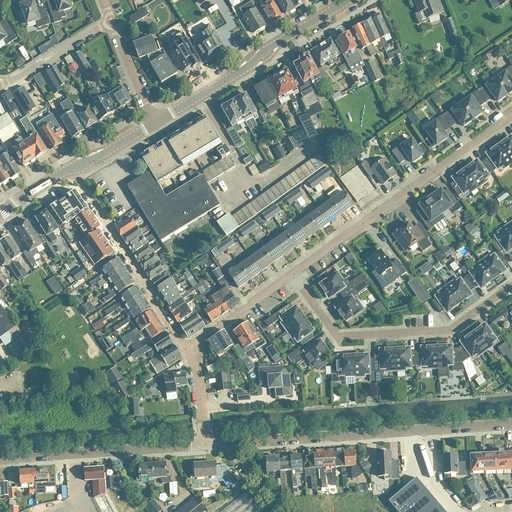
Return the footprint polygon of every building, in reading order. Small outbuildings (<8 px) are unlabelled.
[(26,0),(20,2),(21,4),(20,5),(22,12),(20,12),(23,20),(25,19),(27,24),(35,21),(37,28),(50,24),(44,8),(37,11),(33,0),(28,2),(26,0)] [(61,18),(65,17),(63,11),(71,8),(70,4),(72,3),(70,0),(54,0),(56,4),(48,7),(54,23),(61,21),(61,18)] [(227,0),(233,9),(241,5),(237,0),(227,0)] [(260,0),(264,5),(261,6),(272,24),(284,16),(274,0),(260,0)] [(276,0),(285,15),(296,8),(290,0),(276,0)] [(290,0),(296,8),(303,4),(301,0),(300,0),(290,0)] [(413,0),(419,12),(414,14),(418,25),(429,20),(428,18),(443,12),(438,0),(436,0),(428,3),(426,0),(413,0)] [(250,1),(239,8),(253,33),(265,26),(250,1)] [(128,17),(132,23),(132,24),(147,15),(144,8),(128,17)] [(379,15),(370,20),(379,40),(383,48),(384,49),(388,47),(384,38),(389,36),(379,15)] [(451,17),(444,20),(450,34),(457,31),(451,17)] [(362,24),(361,24),(372,49),(373,48),(375,47),(373,44),(376,42),(380,50),(383,48),(379,40),(370,20),(369,20),(367,19),(363,21),(362,24)] [(354,28),(352,29),(361,50),(366,47),(370,57),(376,54),(375,52),(373,48),(372,49),(361,24),(360,25),(357,24),(354,26),(354,28)] [(199,31),(203,38),(194,43),(206,63),(225,51),(213,31),(212,32),(208,25),(199,31)] [(0,41),(3,40),(6,45),(17,38),(8,26),(2,30),(0,27),(0,41)] [(168,40),(165,42),(183,72),(191,67),(192,68),(201,63),(182,32),(168,40)] [(45,44),(38,48),(41,55),(49,50),(58,44),(55,34),(49,38),(50,41),(45,44)] [(342,55),(348,67),(361,60),(348,35),(346,35),(344,34),(341,36),(340,39),(339,39),(340,41),(336,43),(343,55),(342,55)] [(152,63),(165,55),(162,50),(160,50),(157,43),(153,44),(151,38),(134,44),(139,58),(149,54),(152,63)] [(331,39),(321,45),(333,64),(334,63),(332,59),(340,54),(331,39)] [(314,50),(311,51),(320,66),(326,62),(329,66),(333,64),(321,45),(319,47),(318,45),(317,45),(313,48),(314,50)] [(80,50),(71,55),(75,62),(74,62),(78,68),(79,70),(88,65),(80,50)] [(403,63),(399,54),(393,57),(397,66),(403,63)] [(177,74),(165,55),(152,63),(149,64),(161,84),(177,74)] [(300,62),(293,66),(303,84),(305,86),(299,89),(301,92),(299,93),(302,98),(300,98),(312,125),(318,122),(315,116),(323,112),(319,105),(310,88),(313,86),(312,84),(322,80),(316,70),(315,70),(307,55),(301,59),(300,62)] [(363,64),(372,83),(380,79),(372,60),(363,64)] [(78,68),(74,62),(67,67),(70,72),(78,68)] [(344,64),(337,67),(340,72),(346,69),(344,64)] [(49,68),(49,69),(59,86),(65,83),(54,65),(49,68)] [(511,66),(503,72),(504,73),(496,80),(507,95),(511,91),(511,66)] [(125,78),(120,67),(111,70),(116,82),(125,78)] [(321,67),(316,70),(322,80),(330,95),(334,93),(330,85),(331,85),(321,67)] [(59,86),(49,69),(40,74),(53,95),(62,90),(59,86)] [(284,70),(277,74),(290,101),(292,105),(296,103),(292,96),(298,93),(296,89),(297,89),(287,71),(286,72),(284,70)] [(290,101),(277,74),(268,78),(269,80),(268,81),(281,106),(290,101)] [(354,74),(347,78),(351,86),(358,82),(354,74)] [(507,95),(496,80),(487,86),(486,84),(477,90),(486,102),(494,97),(497,102),(507,95)] [(255,88),(254,89),(262,104),(263,104),(266,108),(277,102),(266,83),(261,85),(259,84),(256,86),(255,88)] [(23,87),(11,94),(24,114),(36,107),(23,87)] [(118,110),(120,111),(122,109),(122,107),(124,106),(123,105),(130,101),(122,87),(108,95),(117,110),(118,110)] [(95,89),(91,91),(107,116),(115,111),(106,95),(100,98),(95,89)] [(470,98),(461,104),(472,120),(482,113),(478,108),(486,102),(477,90),(469,96),(470,98)] [(9,91),(3,94),(8,102),(13,98),(9,91)] [(107,116),(91,91),(88,93),(93,102),(88,105),(98,122),(107,116)] [(234,101),(233,101),(233,102),(245,122),(252,118),(254,120),(257,118),(261,125),(267,122),(261,110),(256,113),(245,94),(240,97),(238,96),(235,98),(234,101)] [(68,99),(60,104),(66,115),(60,119),(71,138),(73,137),(75,138),(79,136),(79,133),(83,131),(72,113),(75,111),(68,99)] [(233,102),(233,101),(232,102),(230,101),(226,103),(226,105),(221,108),(232,128),(226,131),(235,147),(242,142),(236,132),(239,130),(237,126),(245,122),(233,102)] [(8,102),(2,105),(8,115),(13,111),(8,102)] [(296,111),(301,108),(298,102),(292,105),(296,111)] [(451,109),(443,115),(452,127),(459,121),(463,126),(472,120),(461,104),(453,110),(451,109)] [(77,115),(85,129),(87,128),(89,129),(91,128),(91,126),(96,123),(87,108),(77,115)] [(6,113),(0,116),(0,140),(2,143),(13,137),(19,146),(12,150),(23,167),(28,164),(35,159),(24,142),(7,113),(6,113)] [(51,114),(35,124),(51,150),(52,149),(54,150),(57,148),(57,146),(61,143),(58,138),(63,134),(51,114)] [(452,127),(443,115),(434,121),(435,123),(425,130),(430,137),(425,140),(426,141),(427,140),(432,147),(436,144),(436,145),(447,138),(443,133),(452,127)] [(220,142),(205,116),(140,155),(150,172),(157,184),(218,147),(220,149),(216,152),(221,160),(202,172),(209,182),(234,167),(228,156),(230,155),(225,146),(220,149),(217,144),(220,142)] [(35,159),(40,156),(47,152),(25,118),(19,122),(30,139),(24,142),(35,159)] [(309,141),(317,135),(310,120),(301,124),(306,135),(309,141)] [(300,127),(291,132),(295,140),(304,136),(300,127)] [(289,152),(298,148),(292,136),(283,141),(289,152)] [(343,145),(337,136),(323,146),(329,155),(343,145)] [(511,138),(511,137),(499,145),(511,162),(511,161),(511,138)] [(0,163),(10,179),(20,173),(2,143),(0,140),(0,163)] [(420,145),(421,144),(421,143),(416,147),(411,140),(401,147),(400,145),(391,152),(400,164),(408,158),(412,163),(422,155),(421,154),(425,152),(420,145)] [(489,157),(484,160),(492,172),(497,168),(498,169),(502,166),(503,168),(511,162),(499,145),(490,152),(487,154),(488,156),(489,157)] [(285,157),(279,146),(273,150),(279,160),(285,157)] [(326,165),(319,155),(309,162),(316,172),(326,165)] [(253,161),(250,156),(243,160),(246,165),(253,161)] [(374,174),(382,185),(396,175),(384,159),(371,168),(366,161),(360,165),(370,177),(374,174)] [(474,163),(465,170),(477,187),(485,181),(484,179),(488,176),(487,175),(492,172),(484,160),(479,164),(478,163),(477,161),(474,163)] [(309,162),(304,165),(311,175),(316,172),(309,162)] [(0,183),(1,185),(10,179),(0,163),(0,183)] [(251,175),(257,172),(252,163),(247,166),(251,175)] [(311,175),(304,165),(299,169),(306,179),(311,175)] [(320,172),(313,177),(318,184),(325,179),(332,174),(327,167),(320,172)] [(299,169),(294,172),(302,182),(306,179),(299,169)] [(455,181),(450,185),(458,196),(463,193),(464,194),(468,191),(469,192),(477,187),(465,170),(456,176),(453,178),(454,180),(455,181)] [(157,184),(150,172),(127,186),(160,241),(219,206),(201,176),(165,197),(157,184)] [(294,172),(289,176),(297,186),(302,182),(294,172)] [(289,176),(284,179),(292,189),(297,186),(289,176)] [(318,184),(313,177),(307,182),(311,189),(314,187),(318,193),(322,190),(318,184)] [(292,189),(284,179),(279,183),(287,193),(292,189)] [(287,193),(279,183),(275,186),(282,196),(287,193)] [(282,196),(275,186),(270,190),(277,200),(282,196)] [(297,188),(290,193),(295,200),(300,197),(302,195),(298,189),(297,188)] [(440,189),(429,197),(441,214),(448,209),(452,214),(461,208),(452,195),(447,199),(440,189)] [(57,202),(47,209),(59,228),(60,228),(65,224),(73,219),(88,209),(87,208),(87,209),(86,208),(84,204),(74,190),(64,197),(64,198),(65,199),(58,203),(57,202)] [(270,190),(269,190),(231,217),(238,228),(277,200),(270,190)] [(290,193),(284,198),(289,205),(293,202),(295,200),(290,193)] [(330,201),(340,215),(352,207),(342,193),(330,201)] [(444,218),(429,197),(418,205),(425,215),(420,218),(428,230),(444,218)] [(330,201),(319,209),(329,223),(340,215),(330,201)] [(279,212),(275,205),(274,205),(268,210),(273,217),(279,212)] [(88,209),(73,219),(78,227),(93,217),(88,209)] [(329,223),(319,209),(307,217),(317,231),(329,223)] [(52,232),(58,229),(46,210),(42,213),(40,212),(35,215),(35,217),(35,218),(46,236),(47,236),(51,243),(57,239),(52,232)] [(273,217),(268,210),(261,214),(266,221),(273,217)] [(93,217),(78,227),(84,236),(99,226),(93,217)] [(131,218),(116,228),(115,228),(121,237),(137,227),(137,226),(143,222),(139,217),(133,221),(131,218)] [(307,217),(296,226),(306,239),(317,231),(307,217)] [(28,220),(20,225),(36,248),(43,243),(28,220)] [(252,221),(245,226),(250,233),(257,228),(252,221)] [(408,223),(392,234),(397,241),(405,251),(409,248),(416,243),(422,252),(431,245),(427,239),(429,237),(420,225),(413,230),(408,223)] [(36,248),(20,225),(14,229),(28,250),(22,253),(30,264),(35,261),(29,252),(36,248)] [(250,233),(245,226),(238,231),(243,238),(250,233)] [(306,239),(296,226),(285,234),(295,248),(306,239)] [(137,227),(121,237),(127,245),(142,235),(143,235),(149,231),(146,227),(141,230),(141,229),(139,230),(137,227)] [(511,248),(511,234),(506,227),(499,232),(500,234),(496,237),(496,238),(491,242),(498,252),(499,252),(500,253),(505,249),(507,252),(511,248)] [(98,229),(79,242),(86,253),(106,240),(98,229)] [(295,248),(285,234),(273,242),(283,256),(295,248)] [(142,235),(127,245),(133,254),(148,244),(154,240),(151,235),(145,239),(143,235),(142,235)] [(8,236),(0,241),(0,243),(12,261),(21,255),(8,236)] [(229,237),(222,242),(227,249),(234,244),(229,237)] [(106,240),(86,253),(94,265),(113,252),(106,240)] [(49,242),(44,245),(45,247),(44,248),(52,260),(58,256),(49,242)] [(227,249),(222,242),(215,247),(220,254),(227,249)] [(273,242),(262,250),(272,264),(283,256),(273,242)] [(12,261),(0,243),(0,263),(2,266),(9,262),(10,264),(9,265),(10,267),(9,268),(16,279),(17,279),(18,281),(23,278),(14,264),(12,261)] [(148,244),(133,254),(139,263),(154,252),(156,251),(155,251),(160,248),(157,244),(153,247),(151,248),(148,244)] [(439,260),(452,252),(449,247),(441,252),(439,248),(433,252),(439,260)] [(262,250),(251,258),(261,272),(272,264),(262,250)] [(380,251),(368,259),(376,269),(371,273),(380,286),(393,276),(396,280),(406,273),(397,260),(390,264),(380,251)] [(154,252),(139,263),(144,271),(166,257),(163,252),(158,255),(156,256),(154,252)] [(499,252),(498,252),(490,259),(489,257),(481,262),(493,280),(505,271),(503,268),(508,264),(500,253),(499,252)] [(168,261),(166,257),(144,271),(150,280),(166,270),(162,265),(168,261)] [(261,272),(251,258),(239,266),(249,280),(261,272)] [(98,276),(88,283),(90,287),(96,283),(96,284),(123,266),(118,259),(101,270),(103,273),(98,276)] [(416,267),(421,274),(432,267),(427,260),(416,267)] [(448,263),(452,270),(457,268),(453,260),(448,263)] [(14,264),(23,278),(27,276),(18,262),(14,264)] [(471,274),(466,277),(474,289),(479,285),(481,288),(493,280),(481,262),(473,268),(474,270),(470,273),(471,274)] [(86,273),(81,266),(71,273),(76,281),(86,273)] [(123,266),(96,284),(99,288),(108,281),(112,287),(129,275),(123,266)] [(249,280),(239,266),(228,275),(237,288),(249,280)] [(218,268),(212,272),(212,273),(222,288),(217,292),(229,311),(239,305),(230,292),(232,291),(218,269),(218,268)] [(183,274),(186,279),(191,276),(188,271),(183,274)] [(329,298),(331,297),(344,287),(341,283),(343,282),(337,273),(319,285),(327,296),(329,298)] [(152,282),(155,287),(166,279),(163,274),(152,282)] [(169,277),(170,278),(153,289),(159,298),(161,297),(176,287),(181,284),(174,274),(169,277)] [(106,290),(109,295),(103,299),(105,303),(134,284),(129,275),(112,287),(106,290)] [(353,289),(365,280),(361,275),(349,283),(353,289)] [(53,277),(46,281),(55,295),(62,290),(53,277)] [(413,293),(422,287),(415,277),(406,283),(413,293)] [(474,289),(466,277),(461,281),(460,280),(456,283),(454,281),(447,287),(459,304),(471,295),(469,292),(474,289)] [(193,279),(188,282),(192,288),(197,285),(193,279)] [(369,286),(365,280),(353,289),(357,294),(369,286)] [(181,284),(176,287),(161,297),(167,305),(180,296),(186,292),(181,284)] [(167,305),(164,307),(170,315),(172,314),(186,305),(183,299),(188,295),(190,294),(190,293),(197,289),(201,294),(205,292),(201,287),(199,284),(197,285),(192,288),(186,292),(180,296),(167,305)] [(116,304),(104,312),(107,316),(115,310),(141,294),(136,286),(119,297),(121,301),(116,304)] [(459,304),(447,287),(439,292),(440,294),(436,297),(437,298),(432,301),(440,313),(445,309),(447,312),(459,304)] [(209,290),(205,293),(220,317),(229,311),(217,292),(212,295),(209,290)] [(205,293),(201,295),(199,297),(203,303),(205,301),(208,306),(203,309),(212,322),(220,317),(205,293)] [(141,294),(115,310),(117,314),(121,311),(126,308),(128,312),(145,301),(141,294)] [(82,303),(77,297),(71,300),(76,307),(82,303)] [(351,297),(338,307),(336,308),(345,322),(362,309),(356,300),(354,302),(351,297)] [(131,316),(118,324),(121,328),(133,320),(150,309),(145,301),(128,312),(131,316)] [(78,308),(83,315),(89,311),(85,303),(78,308)] [(289,304),(278,312),(264,322),(267,327),(280,318),(283,322),(282,323),(287,331),(304,319),(296,307),(293,309),(289,304)] [(186,305),(172,314),(178,322),(179,324),(187,319),(193,316),(186,305)] [(0,337),(17,326),(0,306),(0,337)] [(138,319),(131,324),(135,329),(133,330),(136,335),(138,334),(158,320),(151,311),(138,319)] [(205,327),(204,326),(196,314),(193,316),(187,319),(196,333),(205,327)] [(90,325),(93,331),(105,324),(101,318),(90,325)] [(196,333),(187,319),(179,324),(188,338),(196,333)] [(313,331),(304,319),(287,331),(293,339),(294,337),(297,342),(298,341),(302,346),(313,338),(310,333),(313,331)] [(136,335),(123,343),(126,347),(140,338),(140,337),(147,333),(151,339),(164,331),(158,320),(138,334),(136,335)] [(248,323),(240,327),(251,344),(254,348),(255,350),(266,343),(262,337),(258,339),(248,323)] [(485,325),(482,327),(473,333),(485,350),(493,345),(491,343),(496,340),(495,339),(500,336),(492,324),(487,328),(485,325)] [(254,348),(240,327),(233,332),(240,343),(233,347),(241,359),(246,356),(244,354),(254,348)] [(225,331),(209,342),(218,356),(233,346),(225,331)] [(137,351),(131,355),(135,360),(140,356),(148,351),(154,348),(157,353),(162,349),(164,353),(174,346),(172,343),(166,333),(150,343),(137,351)] [(461,342),(462,344),(463,345),(457,349),(462,363),(463,362),(469,371),(476,366),(470,357),(471,356),(472,357),(476,354),(477,356),(485,350),(473,333),(461,342)] [(110,336),(101,341),(106,349),(115,344),(110,336)] [(318,342),(305,352),(308,356),(306,357),(312,366),(313,366),(317,371),(328,363),(324,358),(329,354),(322,344),(320,341),(318,342)] [(181,356),(174,346),(164,353),(149,363),(157,374),(168,368),(166,366),(181,356)] [(451,346),(436,347),(437,368),(438,377),(449,376),(448,365),(452,365),(452,363),(462,363),(457,349),(451,350),(451,346)] [(421,348),(422,351),(416,352),(417,366),(422,366),(422,367),(428,366),(428,368),(437,368),(436,347),(421,348)] [(303,354),(299,348),(287,357),(294,366),(304,359),(301,356),(303,354)] [(380,350),(380,353),(380,354),(373,354),(374,358),(375,372),(382,372),(381,369),(386,369),(386,371),(396,370),(394,349),(380,350)] [(409,349),(406,349),(394,349),(396,370),(405,370),(405,368),(410,368),(410,366),(417,366),(416,352),(409,352),(409,349)] [(364,355),(353,356),(354,377),(364,376),(364,374),(369,374),(369,373),(375,372),(374,358),(368,359),(368,357),(368,355),(364,355)] [(338,357),(338,359),(338,360),(330,361),(332,383),(345,382),(345,377),(354,377),(353,356),(338,357)] [(239,358),(233,362),(236,369),(243,365),(239,358)] [(112,382),(120,374),(111,365),(103,374),(112,382)] [(259,368),(260,385),(268,384),(268,389),(274,389),(275,399),(276,399),(276,397),(290,395),(289,375),(291,374),(286,374),(286,366),(259,368)] [(227,373),(217,375),(217,376),(219,391),(228,390),(235,390),(233,375),(227,375),(227,373)] [(473,377),(477,384),(484,380),(479,373),(473,377)] [(187,385),(186,374),(163,376),(166,394),(176,393),(175,387),(187,385)] [(148,384),(150,387),(157,383),(155,379),(148,384)] [(121,400),(130,395),(121,381),(113,386),(121,400)] [(211,403),(217,401),(214,393),(208,395),(211,403)] [(138,399),(128,399),(128,416),(139,416),(138,399)] [(345,467),(344,449),(334,450),(335,467),(341,467),(341,472),(342,472),(343,488),(346,487),(345,467)] [(354,449),(344,449),(345,467),(350,466),(351,479),(356,478),(362,474),(356,465),(355,465),(354,449)] [(334,450),(324,451),(325,468),(331,468),(332,479),(336,479),(335,467),(334,450)] [(325,468),(324,451),(314,452),(315,469),(320,468),(322,488),(325,488),(324,473),(325,473),(325,468)] [(315,469),(314,452),(303,452),(305,469),(310,469),(311,484),(311,489),(316,489),(315,469)] [(384,480),(399,479),(398,463),(391,464),(390,453),(376,453),(378,477),(384,476),(384,480)] [(507,453),(495,454),(496,471),(503,471),(503,474),(510,473),(510,470),(508,470),(507,453)] [(495,454),(483,455),(484,472),(496,471),(495,454)] [(457,455),(443,456),(444,483),(451,482),(450,474),(457,474),(457,476),(466,476),(466,464),(457,464),(457,455)] [(484,472),(483,455),(471,456),(472,472),(484,472)] [(301,456),(289,457),(291,470),(293,491),(297,491),(295,474),(303,473),(301,456)] [(266,459),(265,459),(266,472),(280,471),(279,457),(266,459)] [(289,457),(279,457),(280,471),(280,479),(281,486),(282,494),(286,493),(285,486),(284,471),(291,470),(289,457)] [(205,484),(204,478),(216,477),(215,463),(195,465),(196,485),(205,484)] [(153,478),(151,464),(138,465),(139,479),(147,479),(148,484),(153,484),(153,478)] [(165,464),(151,464),(153,478),(160,478),(161,483),(169,483),(171,483),(170,477),(166,477),(165,464)] [(93,498),(104,494),(102,480),(103,480),(102,468),(83,469),(84,481),(92,481),(93,498)] [(48,470),(34,471),(35,484),(35,488),(35,494),(41,493),(44,493),(44,492),(42,493),(42,486),(43,486),(55,485),(55,487),(56,487),(55,474),(48,475),(48,470)] [(35,488),(34,471),(19,471),(20,485),(29,484),(29,489),(35,488)] [(237,482),(229,472),(224,476),(231,487),(237,482)] [(118,476),(109,476),(110,489),(119,488),(118,476)] [(444,511),(416,478),(389,501),(397,511),(444,511)] [(474,481),(469,484),(468,485),(474,495),(464,502),(469,509),(479,503),(486,499),(486,498),(482,492),(475,481),(474,481)] [(170,483),(169,483),(169,495),(177,495),(176,482),(170,483)] [(15,487),(8,488),(8,499),(16,499),(15,487)] [(115,511),(119,510),(108,491),(104,493),(114,511),(115,511)] [(503,500),(501,496),(498,491),(494,493),(499,500),(503,500)] [(260,511),(244,492),(219,511),(260,511)] [(159,494),(158,500),(163,502),(167,498),(164,493),(159,494)] [(489,502),(498,501),(494,493),(486,497),(489,502)] [(174,511),(199,511),(204,508),(200,503),(194,496),(174,511)] [(207,511),(225,503),(222,498),(205,507),(207,511)] [(153,500),(146,506),(150,511),(160,511),(162,511),(153,500)]
